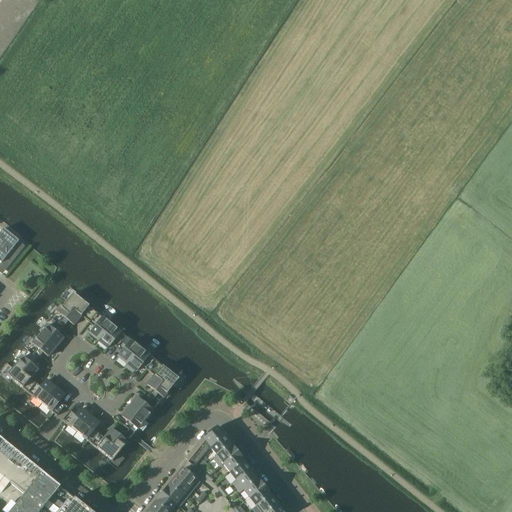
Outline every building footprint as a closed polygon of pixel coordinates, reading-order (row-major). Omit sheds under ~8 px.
[(0,263),(1,264),(6,258),(12,263),(25,247),(3,229),(0,232),(0,263)] [(454,295),(462,287),(456,282),(449,290),(454,295)] [(467,307),(474,296),(470,293),(462,303),(467,307)] [(97,314),(73,294),(65,304),(81,317),(89,323),(88,323),(89,324),(97,314)] [(58,312),(63,317),(58,324),(63,328),(64,328),(63,327),(68,322),(73,326),(81,317),(65,304),(58,312)] [(98,341),(111,326),(97,314),(89,324),(94,328),(89,334),(98,341)] [(63,328),(58,324),(52,330),(47,326),(40,335),(55,348),(63,339),(58,334),(63,328),(63,329),(63,328)] [(75,339),(82,329),(75,325),(69,335),(75,339)] [(113,327),(111,326),(98,341),(108,349),(112,344),(116,347),(116,348),(117,348),(121,342),(116,338),(120,333),(113,327)] [(32,355),(38,360),(38,359),(43,353),(48,357),(55,348),(40,335),(32,344),(37,349),(33,355),(32,355)] [(127,365),(140,349),(130,341),(126,346),(121,342),(117,348),(122,352),(118,357),(127,365)] [(43,365),(48,370),(65,351),(60,346),(43,365)] [(142,351),(140,349),(127,365),(136,372),(141,366),(146,369),(146,370),(154,360),(142,351)] [(38,360),(32,355),(27,361),(22,357),(14,367),(30,379),(38,370),(32,366),(37,360),(38,360)] [(150,373),(155,377),(155,376),(171,389),(178,380),(154,360),(146,370),(147,370),(150,373)] [(30,379),(14,367),(7,376),(28,393),(36,383),(35,383),(30,379)] [(155,376),(155,377),(147,386),(153,390),(148,396),(147,396),(153,401),(158,394),(163,398),(169,392),(171,389),(155,376)] [(36,383),(28,393),(42,405),(55,389),(46,381),(41,387),(36,384),(36,383)] [(280,422),(281,422),(283,419),(282,417),(281,417),(242,385),(239,388),(239,389),(254,401),(255,401),(259,404),(258,404),(274,417),(278,419),(277,420),(280,422)] [(57,416),(65,407),(64,406),(59,402),(64,396),(55,389),(42,405),(52,412),(57,416)] [(155,409),(150,404),(153,401),(147,396),(147,397),(142,403),(137,398),(129,408),(145,421),(155,409)] [(132,426),(138,430),(145,421),(129,408),(122,417),(127,421),(124,425),(123,426),(129,431),(129,430),(132,426)] [(62,421),(65,423),(75,431),(77,433),(90,417),(80,409),(75,416),(71,412),(70,411),(62,421)] [(99,424),(90,417),(77,433),(79,435),(88,442),(91,444),(99,435),(99,434),(94,431),(99,424)] [(210,447),(223,437),(219,431),(216,428),(203,438),(205,441),(191,459),(197,464),(200,460),(210,448),(210,447)] [(107,435),(104,439),(120,452),(122,450),(127,443),(122,438),(125,435),(125,434),(126,435),(126,434),(121,429),(120,430),(117,434),(111,430),(107,435)] [(118,454),(120,452),(104,439),(99,435),(100,435),(99,435),(91,444),(107,457),(112,461),(118,454)] [(214,459),(230,445),(223,437),(210,447),(210,448),(216,456),(213,459),(214,459)] [(89,511),(0,439),(0,511),(89,511)] [(220,467),(237,454),(230,445),(214,459),(220,467)] [(478,452),(485,457),(488,453),(482,448),(478,452)] [(230,473),(243,462),(237,454),(220,467),(223,465),(230,473)] [(187,463),(193,467),(194,468),(197,464),(191,459),(187,463)] [(250,471),(243,462),(230,473),(236,481),(233,484),(250,471)] [(192,491),(199,482),(183,469),(176,477),(192,491)] [(233,484),(240,493),(256,479),(250,471),(233,484)] [(192,491),(176,477),(169,486),(185,499),(192,491)] [(243,490),(250,499),(263,488),(256,479),(240,493),(243,490)] [(185,499),(169,486),(162,494),(175,505),(178,508),(185,499)] [(253,509),(253,510),(270,497),(263,488),(250,499),(256,507),(253,509)] [(169,511),(175,505),(162,494),(155,503),(166,511),(169,511)] [(253,510),(254,511),(267,511),(276,505),(270,497),(253,510)] [(166,511),(155,503),(148,511),(149,511),(166,511)]
